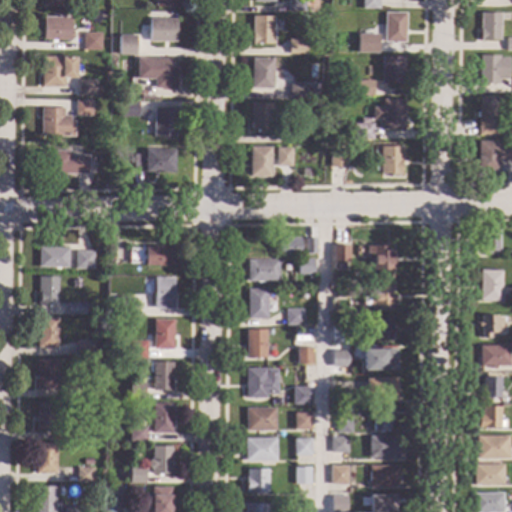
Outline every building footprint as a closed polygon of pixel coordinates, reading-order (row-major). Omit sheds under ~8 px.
[(303,0),(303,11),(286,11),(286,0),(303,0)] [(377,0),(377,9),(359,9),(359,0),(377,0)] [(403,42),(382,42),(382,13),(403,12),(403,42)] [(498,39),(480,39),(480,41),(477,41),(477,12),(498,12),(498,39)] [(272,43),(249,44),(249,17),(272,16),(272,43)] [(68,40),(42,40),(42,17),(69,17),(68,40)] [(174,42),(147,42),(147,19),(174,19),(174,42)] [(99,50),(81,49),(82,33),(99,33),(99,50)] [(133,56),(116,55),(116,35),(134,36),(133,56)] [(376,53),(361,53),(361,39),(376,38),(376,53)] [(305,54),(287,54),(287,39),(305,39),(305,54)] [(498,57),(508,57),(508,80),(497,79),(497,84),(477,83),(477,55),(498,55),(498,57)] [(401,86),(398,86),(398,84),(386,84),(386,86),(380,86),(380,56),(401,56),(401,86)] [(74,58),(74,79),(62,78),(62,87),(39,86),(40,57),(74,58)] [(273,58),(272,88),(249,87),(250,57),(273,58)] [(175,88),(152,88),(152,79),(134,79),(134,58),(175,59),(175,88)] [(94,81),(94,95),(77,95),(78,80),(94,81)] [(371,96),(355,97),(355,80),(371,80),(371,96)] [(305,98),(288,98),(288,81),(305,81),(305,98)] [(497,110),(498,110),(498,121),(506,121),(506,133),(496,133),(496,135),(476,135),(476,118),(474,117),(474,112),(476,111),(477,98),(497,98),(497,110)] [(402,117),(404,117),(405,122),(402,122),(402,129),(380,130),(380,119),(370,119),(370,107),(380,107),(380,100),(402,100),(402,117)] [(90,116),(74,116),(74,101),(90,101),(90,116)] [(138,103),(138,117),(120,116),(120,102),(138,103)] [(270,130),(251,130),(251,132),(248,132),(247,103),(270,103),(270,130)] [(62,115),(69,115),(69,120),(73,120),(72,137),(59,137),(59,135),(39,134),(40,108),(62,108),(62,115)] [(174,136),(151,136),(151,109),(174,110),(174,136)] [(371,139),(352,139),(351,124),(371,124),(371,139)] [(303,141),(287,141),(287,126),(303,126),(303,141)] [(91,145),(89,151),(82,151),(80,145),(86,141),(91,145)] [(498,147),(501,147),(501,143),(511,143),(511,161),(497,161),(497,171),(476,171),(476,141),(497,141),(498,147)] [(269,177),(249,177),(248,147),(269,146),(269,177)] [(400,176),(396,176),(396,174),(378,174),(378,146),(400,146),(400,176)] [(291,167),(275,167),(275,147),(290,147),(291,167)] [(173,172),(131,171),(131,154),(143,154),(143,149),(173,150),(173,172)] [(69,155),(88,155),(88,174),(40,174),(40,150),(69,151),(69,155)] [(347,166),(327,166),(327,150),(347,150),(347,166)] [(497,251),(488,251),(488,254),(479,254),(479,229),(497,229),(497,251)] [(298,255),(275,255),(275,248),(271,248),(271,237),(298,237),(298,255)] [(314,254),(304,254),(304,238),(314,238),(314,254)] [(348,271),(331,270),(331,245),(349,246),(348,271)] [(171,266),(143,266),(143,263),(128,263),(128,248),(143,248),(143,246),(172,246),(171,266)] [(388,249),(391,249),(390,270),(372,270),(372,255),(364,255),(365,246),(388,246),(388,249)] [(67,248),(67,268),(36,267),(36,247),(67,248)] [(92,269),(74,269),(74,251),(90,251),(93,251),(92,269)] [(278,260),(277,282),(264,281),(264,284),(256,284),(256,281),(247,281),(247,273),(244,273),(245,261),(247,261),(247,259),(278,260)] [(313,260),(312,274),(296,274),(296,259),(313,260)] [(499,301),(478,301),(478,269),(499,270),(499,301)] [(57,305),(36,305),(36,277),(57,277),(57,305)] [(171,309),(152,309),(152,278),(171,278),(171,309)] [(352,297),(338,297),(338,286),(352,286),(352,297)] [(390,294),(394,294),(394,300),(390,300),(390,308),(371,308),(371,301),(367,301),(367,296),(371,296),(371,286),(390,286),(390,294)] [(265,318),(246,318),(246,288),(248,288),(266,288),(265,318)] [(84,315),(67,315),(68,302),(84,302),(84,315)] [(145,316),(129,316),(129,303),(145,303),(145,316)] [(303,325),(285,325),(285,309),(303,309),(303,325)] [(501,333),(489,333),(489,338),(476,338),(476,327),(475,327),(475,321),(476,321),(477,315),(501,316),(501,333)] [(56,348),(36,348),(36,318),(56,318),(56,348)] [(171,349),(151,349),(152,319),(171,319),(171,349)] [(390,326),(393,326),(393,333),(390,333),(389,340),(371,340),(371,336),(367,336),(367,327),(370,327),(370,319),(390,319),(390,326)] [(347,344),(331,344),(331,327),(347,328),(347,344)] [(266,358),(245,358),(245,329),(266,330),(266,358)] [(94,357),(76,357),(76,340),(94,340),(94,357)] [(145,359),(127,358),(128,341),(145,341),(145,359)] [(507,366),(494,366),(494,369),(489,369),(489,366),(477,366),(477,345),(506,345),(507,345),(507,366)] [(311,364),(296,364),(296,348),(311,348),(311,364)] [(395,370),(360,370),(360,350),(395,350),(395,370)] [(348,373),(331,373),(332,356),(338,356),(348,356),(348,373)] [(55,390),(35,389),(35,360),(55,360),(55,390)] [(170,390),(151,390),(151,362),(171,362),(170,390)] [(265,376),(266,376),(266,369),(277,369),(277,395),(265,395),(265,398),(244,398),(244,368),(265,368),(265,376)] [(395,401),(365,401),(365,377),(395,377),(395,401)] [(499,398),(479,398),(480,391),(476,391),(476,384),(480,384),(480,377),(499,377),(499,398)] [(143,383),(142,400),(128,399),(128,383),(143,383)] [(79,386),(78,399),(62,398),(62,386),(79,386)] [(311,404),(291,404),(292,387),(311,387),(311,404)] [(55,430),(35,430),(35,403),(55,403),(55,430)] [(170,433),(150,433),(150,403),(170,403),(170,433)] [(497,428),(475,428),(475,414),(480,414),(480,406),(498,406),(497,428)] [(274,431),(244,431),(244,407),(274,408),(274,431)] [(389,410),(391,410),(391,415),(389,415),(388,430),(371,430),(371,409),(389,409),(389,410)] [(310,413),(310,429),(294,429),(294,412),(310,413)] [(351,432),(335,432),(335,413),(351,413),(351,432)] [(144,441),(127,441),(127,426),(145,426),(144,441)] [(92,440),(75,439),(75,427),(92,427),(92,440)] [(507,459),(475,459),(475,435),(508,435),(507,459)] [(397,457),(366,457),(367,436),(397,437),(397,457)] [(346,453),(330,453),(330,437),(347,437),(346,453)] [(275,438),(275,461),(243,460),(243,438),(275,438)] [(310,439),(310,456),(292,456),(293,438),(310,439)] [(54,473),(34,473),(34,443),(55,444),(54,473)] [(169,474),(149,474),(150,446),(169,446),(169,474)] [(501,485),(472,484),(472,463),(502,464),(501,485)] [(397,486),(367,486),(367,465),(397,466),(397,486)] [(92,483),(75,482),(75,467),(92,467),(92,483)] [(143,467),(142,484),(127,483),(127,467),(143,467)] [(309,484),(293,484),(294,467),(309,467),(309,484)] [(346,483),(330,483),(330,467),(346,468),(346,483)] [(266,493),(244,493),(245,470),(266,470),(266,493)] [(54,511),(34,511),(35,486),(54,487),(54,511)] [(169,487),(168,511),(148,511),(149,509),(146,509),(147,500),(149,500),(149,486),(169,487)] [(502,511),(471,511),(472,493),(502,493),(502,511)] [(366,511),(392,511),(393,495),(367,494),(366,511)] [(345,511),(345,495),(330,496),(330,511),(345,511)] [(309,511),(292,511),(292,503),(310,503),(309,511)]
